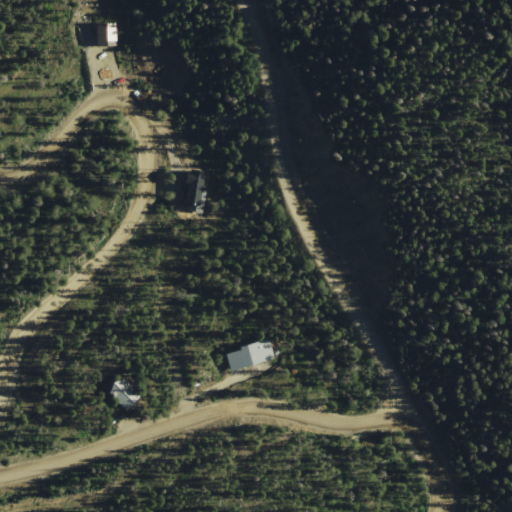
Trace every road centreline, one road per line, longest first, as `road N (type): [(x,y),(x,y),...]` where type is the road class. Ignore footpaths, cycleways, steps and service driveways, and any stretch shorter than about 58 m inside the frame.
road 1 (tertiary): [(0,177),(42,157),(93,101),(115,96),(143,121),(147,168),(142,203),(118,241),(26,326),(0,382)]
road 2 (residential): [(242,0),(261,48),(280,170),(405,417)]
road 3 (tertiary): [(0,476),(246,404),(353,424),(405,417)]
